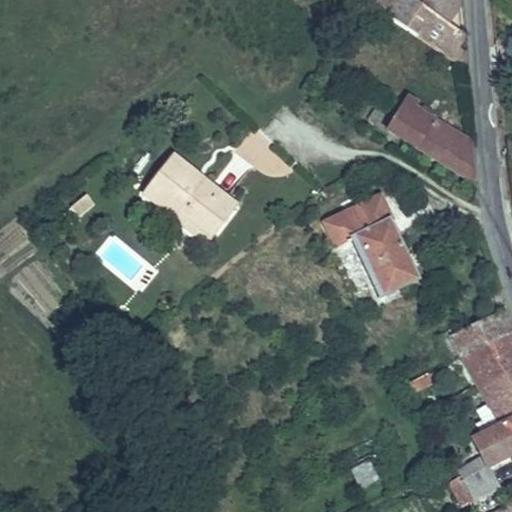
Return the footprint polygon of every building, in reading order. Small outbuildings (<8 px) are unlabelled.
[(366,0),(366,3),(379,11),(407,29),(451,57),(457,44),(446,38),(452,25),(449,23),(412,0),(366,0)] [(412,0),(449,23),(447,0),(412,0)] [(378,121),(467,177),(465,138),(407,102),(409,98),(396,90),(378,121)] [(300,208),(320,187),(259,128),(239,149),(300,208)] [(140,188),(180,221),(186,215),(206,235),(234,201),(173,149),(140,188)] [(392,211),(383,194),(379,187),(322,215),(333,239),(352,231),(381,290),(418,273),(387,214),(392,211)] [(72,212),(88,199),(81,191),(66,203),(72,212)] [(186,215),(180,221),(202,240),(206,235),(186,215)] [(444,325),(456,349),(506,323),(493,299),(444,325)] [(506,323),(456,349),(493,418),(469,432),(479,454),(458,468),(462,473),(449,481),(464,504),(498,481),(485,461),(511,446),(511,329),(509,322),(506,323)] [(145,381),(158,394),(176,376),(163,362),(145,381)] [(361,481),(377,473),(367,453),(351,462),(361,481)] [(508,511),(511,511),(511,488),(500,494),(503,500),(508,511)] [(485,511),(508,511),(503,500),(485,510),(485,511)]
